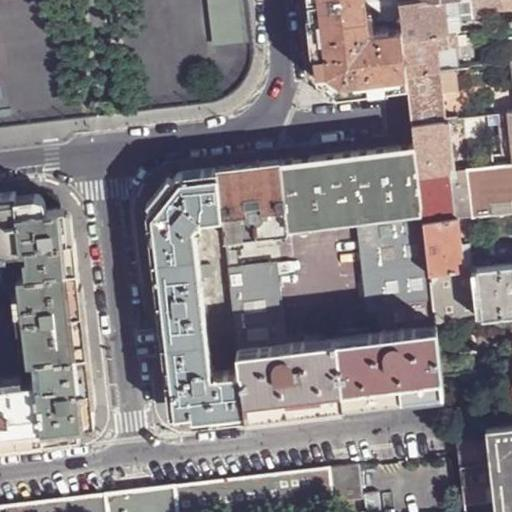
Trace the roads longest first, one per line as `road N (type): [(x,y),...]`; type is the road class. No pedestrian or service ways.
road 1 (residential): [(134,458),(104,150)]
road 2 (residential): [(134,458),(438,424)]
road 3 (residential): [(104,150),(229,130),(267,111)]
road 4 (residential): [(267,111),(293,121),(408,114)]
road 5 (residential): [(134,458),(0,474)]
